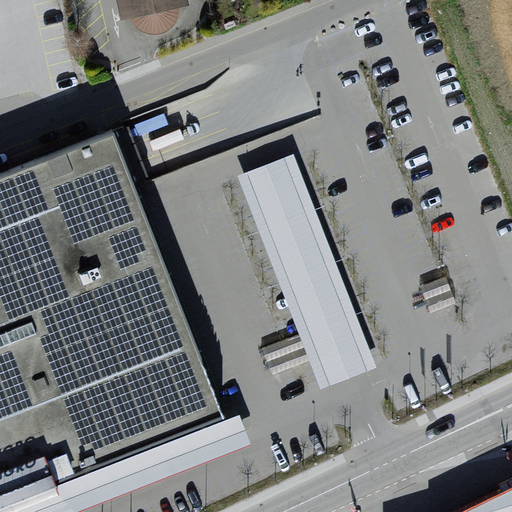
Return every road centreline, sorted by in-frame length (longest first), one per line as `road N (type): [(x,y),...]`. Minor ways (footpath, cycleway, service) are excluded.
road 1 (residential): [(0,142),(364,0)]
road 2 (tertiary): [(282,511),(511,404)]
